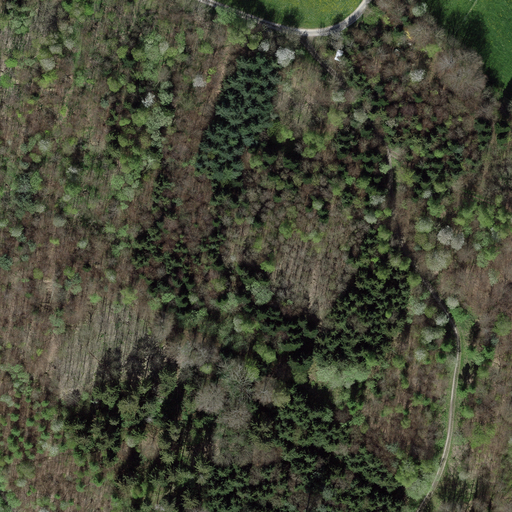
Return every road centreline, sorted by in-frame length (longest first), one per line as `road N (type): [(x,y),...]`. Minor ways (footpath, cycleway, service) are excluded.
road 1 (track): [(419,511),(450,443),(460,339),(393,216),(386,148),(358,101),(292,34)]
road 2 (track): [(386,148),(496,214),(511,215)]
